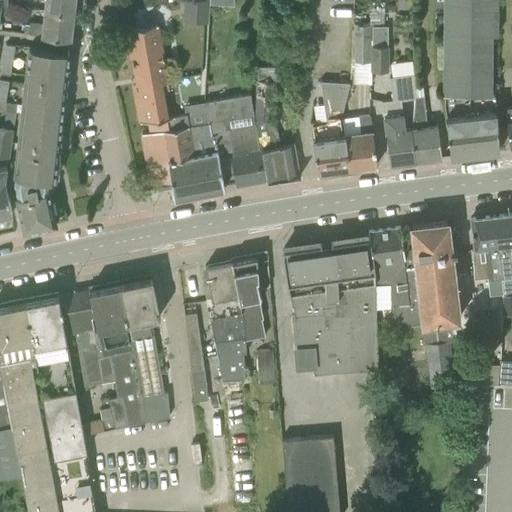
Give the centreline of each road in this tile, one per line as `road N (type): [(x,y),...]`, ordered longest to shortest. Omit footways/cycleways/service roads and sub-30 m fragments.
road 1 (tertiary): [(143,237),(511,179)]
road 2 (residential): [(143,237),(126,218),(91,56),(97,0)]
road 3 (residential): [(180,432),(161,255),(143,237)]
road 4 (residential): [(105,507),(187,507),(180,432)]
road 5 (tertiary): [(0,269),(143,237)]
